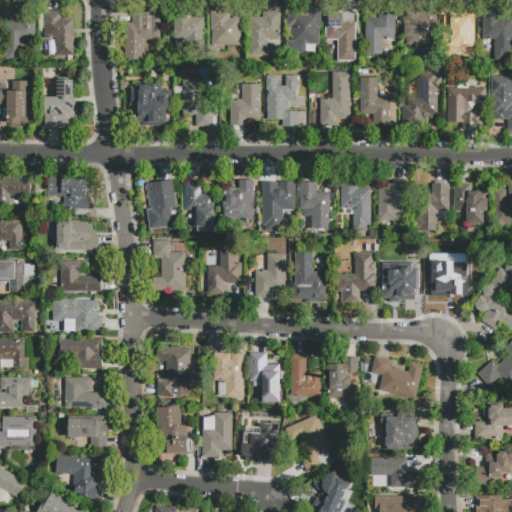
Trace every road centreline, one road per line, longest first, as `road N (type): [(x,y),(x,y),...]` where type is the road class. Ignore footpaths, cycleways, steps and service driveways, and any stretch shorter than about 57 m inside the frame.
road 1 (residential): [(99,0),(131,315),(132,481),(122,511)]
road 2 (residential): [(511,156),(0,154)]
road 3 (residential): [(448,511),(449,383),(441,342),(412,333),(131,315)]
road 4 (residential): [(132,481),(271,499)]
